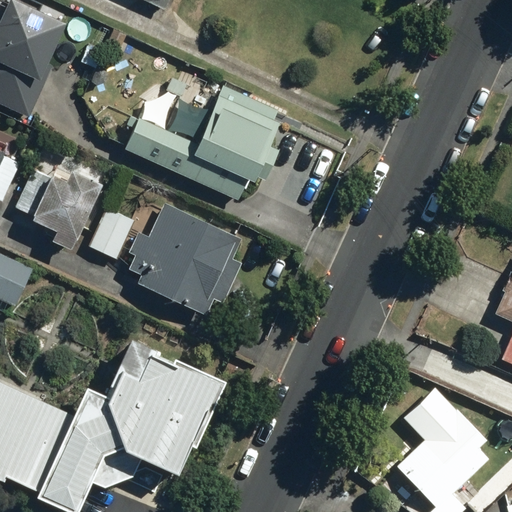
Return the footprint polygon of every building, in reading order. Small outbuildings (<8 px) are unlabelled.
[(53,68),(43,64),(59,28),(9,6),(0,26),(0,104),(31,118),(53,68)] [(277,119),(214,92),(194,138),(146,118),(132,150),(241,197),(250,174),(260,178),(273,149),(265,145),(277,119)] [(0,195),(16,162),(0,154),(0,149),(0,195)] [(99,182),(67,167),(62,177),(49,171),(47,177),(27,168),(10,205),(29,214),(28,218),(52,228),(48,238),(70,248),(99,182)] [(237,236),(158,200),(143,233),(132,227),(122,250),(129,253),(122,267),(134,272),(130,281),(202,314),(210,298),(219,302),(238,262),(227,257),(237,236)] [(130,219),(100,206),(82,245),(112,258),(130,219)] [(26,267),(0,255),(0,300),(10,304),(26,267)] [(511,270),(492,314),(511,322),(511,331),(500,359),(511,364),(511,270)] [(71,412),(0,380),(0,478),(0,479),(2,474),(34,488),(32,493),(71,511),(85,478),(101,485),(130,473),(139,453),(177,470),(189,442),(194,444),(224,378),(173,355),(171,360),(152,351),(154,346),(129,335),(103,393),(83,384),(71,412)] [(483,439),(454,408),(395,466),(433,504),(424,511),(459,511),(471,500),(463,492),(457,498),(452,492),(488,457),(477,445),(483,439)]
